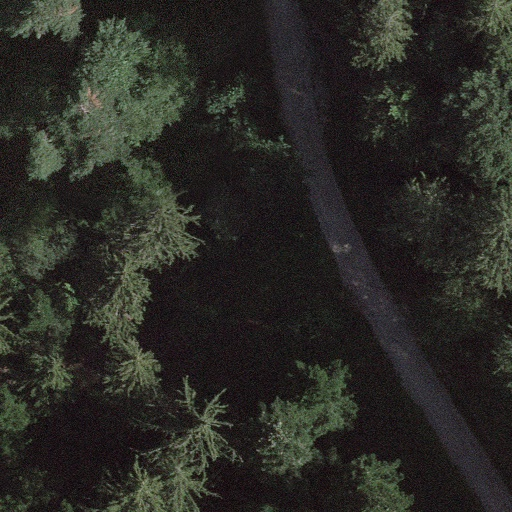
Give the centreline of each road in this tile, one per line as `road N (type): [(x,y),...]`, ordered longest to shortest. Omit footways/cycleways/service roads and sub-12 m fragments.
road 1 (track): [(280,0),(286,67),(342,245),(511,507)]
road 2 (track): [(286,67),(511,223)]
